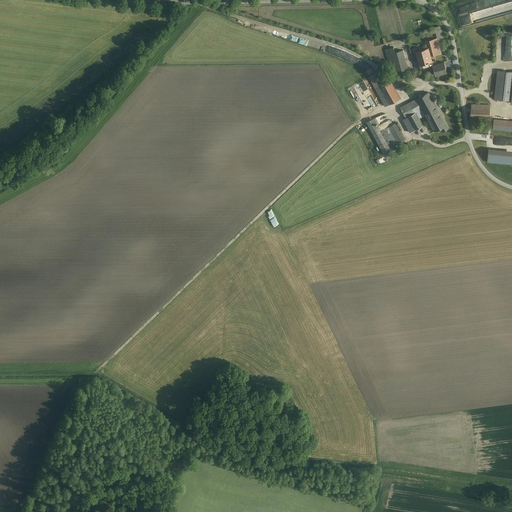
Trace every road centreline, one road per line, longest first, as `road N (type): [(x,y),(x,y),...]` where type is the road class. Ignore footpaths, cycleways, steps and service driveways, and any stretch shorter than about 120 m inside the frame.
road 1 (track): [(390,104),(349,128),(94,373)]
road 2 (track): [(184,2),(115,68),(0,152)]
road 3 (unclassified): [(413,0),(425,1),(447,24),(467,136),(487,171),(511,185)]
road 4 (track): [(205,2),(334,45),(391,75)]
road 5 (unclassified): [(165,0),(314,0)]
